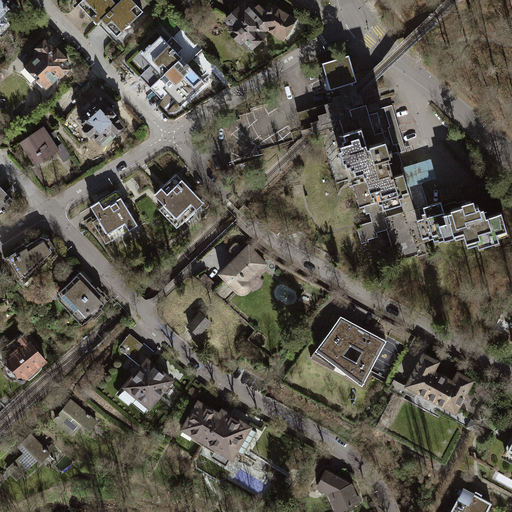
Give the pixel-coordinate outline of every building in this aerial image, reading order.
[(18,8),(10,0),(0,0),(0,35),(2,37),(13,26),(6,20),(18,8)] [(101,20),(116,5),(111,0),(81,0),(77,4),(97,24),(101,20)] [(142,11),(131,0),(121,0),(116,5),(101,20),(117,36),(142,11)] [(247,0),(237,10),(226,20),(233,28),(230,30),(238,38),(236,40),(245,50),(247,48),(248,49),(263,34),(262,33),(267,28),(257,17),(262,12),(257,6),(255,8),(252,4),(248,0),(247,0)] [(233,0),(230,5),(237,10),(247,0),(248,0),(252,4),(254,0),(233,0)] [(295,20),(273,6),(265,14),(262,12),(257,17),(267,28),(275,33),(275,36),(279,38),(282,37),(283,38),(295,20)] [(167,42),(160,35),(143,51),(165,73),(178,60),(181,57),(173,49),(177,45),(170,39),(167,42)] [(53,51),(43,41),(32,52),(35,56),(22,68),(34,80),(35,79),(43,88),(57,75),(57,76),(67,67),(61,60),(63,59),(54,50),(53,51)] [(320,63),(328,89),(328,90),(352,83),(355,82),(351,68),(347,56),(320,63)] [(184,66),(178,60),(165,73),(170,78),(164,86),(182,106),(198,90),(206,82),(194,70),(197,66),(190,60),(184,66)] [(348,110),(353,109),(353,106),(362,104),(360,99),(359,94),(358,95),(356,95),(355,92),(354,88),(353,86),(352,83),(328,90),(331,102),(295,113),(300,130),(302,137),(304,141),(312,138),(320,136),(320,133),(332,121),(350,116),(348,110)] [(241,118),(244,128),(226,133),(230,149),(227,150),(232,166),(258,158),(255,148),(290,138),(289,133),(300,130),(295,113),(331,102),(328,90),(328,89),(298,97),(295,87),(270,94),(273,105),(249,111),(250,115),(241,118)] [(86,112),(79,119),(104,146),(115,135),(117,137),(127,128),(101,100),(93,107),(89,101),(82,108),(86,112)] [(412,210),(405,187),(420,182),(417,173),(402,178),(399,168),(399,166),(401,166),(397,154),(396,154),(396,153),(404,151),(390,105),(366,112),(364,106),(362,106),(353,109),(348,110),(350,116),(332,121),(320,133),(320,136),(334,183),(346,180),(348,188),(351,187),(357,208),(362,207),(364,214),(367,213),(370,222),(358,225),(359,229),(355,230),(358,240),(365,238),(366,240),(376,237),(375,233),(385,230),(390,250),(388,251),(391,262),(419,254),(420,255),(426,253),(421,237),(426,236),(427,239),(431,238),(432,241),(436,239),(436,241),(453,236),(452,234),(461,232),(464,242),(474,239),(476,245),(497,239),(495,233),(505,230),(499,212),(481,218),(478,207),(477,208),(476,204),(473,205),(473,204),(470,205),(469,201),(464,202),(464,200),(454,203),(453,202),(440,206),(439,202),(412,210)] [(59,150),(43,126),(20,142),(35,165),(59,150)] [(405,187),(435,179),(429,159),(399,168),(402,178),(417,173),(420,182),(405,187)] [(176,175),(155,195),(182,224),(204,203),(176,175)] [(0,186),(0,214),(12,207),(9,203),(13,200),(0,186)] [(117,191),(92,207),(99,218),(93,221),(107,243),(138,225),(117,191)] [(16,252),(7,257),(20,277),(24,274),(25,276),(55,248),(49,238),(41,236),(26,246),(24,243),(14,249),(16,252)] [(328,247),(317,241),(312,251),(324,256),(328,247)] [(234,260),(220,274),(238,291),(240,292),(243,292),(246,291),(247,290),(249,288),(249,286),(249,283),(248,280),(265,263),(244,243),(241,246),(237,243),(234,243),(230,248),(230,250),(234,254),(233,255),(233,257),(233,258),(234,260)] [(94,286),(80,271),(58,292),(75,310),(87,298),(84,296),(94,286)] [(94,286),(84,296),(87,298),(75,310),(86,321),(104,304),(102,302),(104,297),(94,286)] [(209,322),(200,314),(189,326),(198,334),(209,322)] [(386,340),(340,315),(310,357),(334,370),(336,366),(361,385),(386,340)] [(12,350),(2,358),(6,364),(5,367),(6,371),(8,374),(10,376),(14,378),(17,377),(21,382),(45,359),(24,333),(18,338),(16,337),(7,344),(12,350)] [(129,334),(119,346),(121,347),(120,349),(142,366),(147,360),(153,353),(129,334)] [(437,362),(423,354),(407,385),(455,411),(472,380),(458,372),(453,381),(433,370),(437,362)] [(142,366),(122,391),(133,400),(130,402),(143,413),(170,379),(147,360),(142,366)] [(63,407),(54,418),(73,434),(82,423),(89,430),(96,421),(70,399),(69,400),(66,398),(60,405),(63,407)] [(221,415),(199,402),(181,432),(203,445),(221,415)] [(223,412),(221,415),(203,445),(228,460),(248,427),(223,412)] [(376,430),(372,431),(373,435),(375,440),(377,441),(382,437),(383,433),(380,431),(376,430)] [(49,454),(31,434),(18,446),(24,452),(13,463),(22,473),(38,458),(41,461),(49,454)] [(350,483),(327,471),(318,485),(330,493),(338,511),(361,500),(355,487),(352,487),(350,483)] [(474,494),(463,488),(449,511),(485,511),(491,502),(479,496),(480,494),(476,491),(474,494)]
